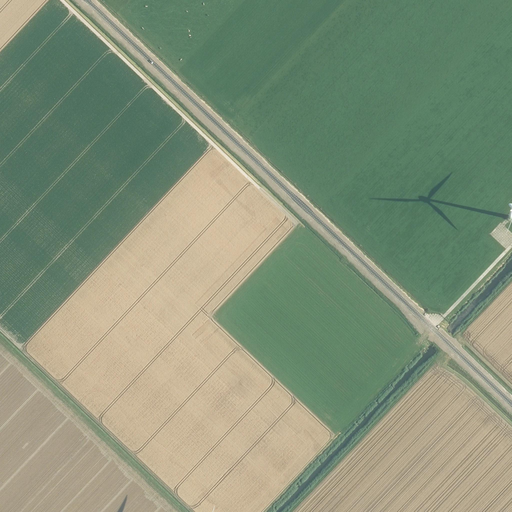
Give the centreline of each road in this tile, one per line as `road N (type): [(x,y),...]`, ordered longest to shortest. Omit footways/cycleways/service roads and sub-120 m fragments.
road 1 (unclassified): [(511,404),(89,0)]
road 2 (track): [(60,0),(258,187)]
